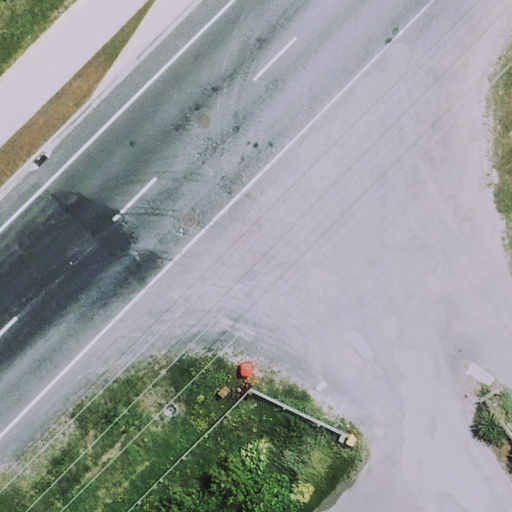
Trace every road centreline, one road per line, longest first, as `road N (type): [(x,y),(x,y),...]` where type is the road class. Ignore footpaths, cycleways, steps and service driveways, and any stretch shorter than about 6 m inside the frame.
road 1 (tertiary): [(335,0),(0,332)]
road 2 (unknown): [(425,299),(352,240),(227,106)]
road 3 (unknown): [(425,299),(395,381),(397,423),(435,497)]
